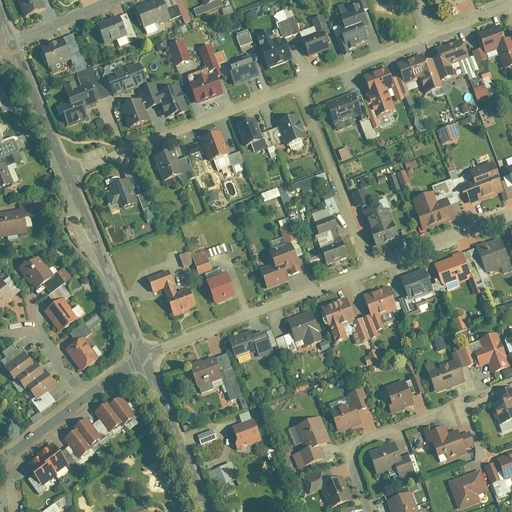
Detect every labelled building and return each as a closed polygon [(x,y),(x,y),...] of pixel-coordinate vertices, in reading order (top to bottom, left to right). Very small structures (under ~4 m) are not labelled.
[(18,0),(26,18),(46,9),(42,0),(18,0)] [(162,0),(153,0),(136,7),(146,31),(171,20),(162,0)] [(162,0),(171,20),(181,16),(174,0),(162,0)] [(182,0),(174,0),(181,16),(185,24),(192,21),(182,0)] [(194,9),(197,17),(223,6),(221,0),(216,0),(203,6),(194,9)] [(341,32),(347,48),(367,40),(363,28),(368,26),(363,13),(369,10),(365,0),(353,0),(356,6),(347,10),(348,13),(340,17),(345,30),(341,32)] [(251,22),(258,19),(254,10),(248,13),(251,22)] [(127,14),(119,18),(127,36),(130,44),(138,41),(127,14)] [(118,15),(97,24),(105,45),(127,36),(119,18),(118,15)] [(312,20),(317,33),(323,30),(328,28),(323,15),(312,20)] [(277,23),(283,39),(300,33),(294,17),(277,23)] [(485,48),(487,54),(497,50),(505,70),(511,67),(511,44),(510,38),(504,40),(499,26),(479,33),(485,48)] [(317,33),(302,38),(309,57),(330,49),(323,30),(317,33)] [(237,37),(241,47),(253,42),(249,32),(237,37)] [(256,37),(268,69),(291,60),(283,39),(274,42),(270,32),(256,37)] [(73,34),(62,39),(71,60),(77,73),(87,68),(73,34)] [(62,39),(41,48),(50,69),(71,60),(62,39)] [(439,58),(432,60),(441,82),(456,76),(452,65),(469,59),(462,39),(435,49),(439,58)] [(176,67),(191,61),(184,41),(168,47),(176,67)] [(210,45),(198,49),(207,73),(219,68),(214,54),(210,45)] [(477,63),(489,59),(487,54),(485,48),(474,52),(477,63)] [(214,54),(219,68),(227,66),(229,65),(223,50),(214,54)] [(402,75),(405,85),(420,80),(426,95),(443,88),(441,82),(432,60),(426,63),(422,54),(397,64),(402,75)] [(229,65),(227,66),(235,85),(259,76),(252,56),(229,65)] [(105,76),(107,83),(111,93),(113,98),(148,85),(140,63),(105,76)] [(370,94),(366,95),(368,100),(375,119),(396,111),(388,91),(395,88),(391,79),(387,68),(364,77),(370,94)] [(189,83),(197,105),(222,95),(214,74),(189,83)] [(402,75),(396,78),(403,96),(409,94),(405,85),(402,75)] [(396,78),(391,79),(395,88),(400,102),(405,101),(403,96),(396,78)] [(68,127),(88,119),(84,108),(97,104),(95,99),(91,89),(90,84),(78,88),(76,82),(64,87),(69,101),(60,104),(68,127)] [(91,89),(95,99),(111,93),(107,83),(91,89)] [(157,83),(138,90),(142,99),(146,111),(161,105),(165,104),(160,92),(157,83)] [(179,85),(160,92),(165,104),(161,105),(166,120),(189,111),(179,85)] [(485,85),(474,89),(478,101),(489,96),(485,85)] [(2,88),(0,88),(0,103),(2,108),(9,105),(2,88)] [(354,93),(326,104),(336,132),(355,125),(352,119),(362,115),(354,93)] [(146,111),(142,99),(121,107),(129,129),(150,121),(146,111)] [(375,119),(368,100),(363,102),(373,130),(378,128),(375,119)] [(491,109),(481,111),(484,127),(495,124),(491,109)] [(298,114),(276,124),(278,128),(283,142),(286,147),(308,138),(298,114)] [(426,117),(414,117),(414,128),(426,128),(426,117)] [(245,147),(263,140),(261,135),(254,118),(236,126),(245,147)] [(368,120),(359,123),(365,142),(374,139),(368,120)] [(437,131),(442,144),(463,137),(459,124),(437,131)] [(283,142),(278,128),(269,131),(275,145),(283,142)] [(267,148),(275,145),(269,131),(261,135),(263,140),(267,148)] [(209,163),(229,154),(220,132),(200,140),(209,163)] [(348,148),(339,152),(342,162),(352,158),(348,148)] [(178,177),(184,174),(179,160),(175,150),(153,158),(162,182),(178,177)] [(240,151),(229,156),(233,167),(245,162),(240,151)] [(189,157),(179,160),(184,174),(178,177),(183,182),(196,177),(189,157)] [(407,171),(418,168),(416,161),(405,164),(407,171)] [(0,164),(0,188),(14,183),(5,162),(0,164)] [(467,195),(471,204),(502,193),(504,193),(501,183),(493,162),(463,173),(464,177),(452,181),(457,195),(461,193),(462,197),(467,195)] [(405,171),(396,174),(401,186),(410,183),(405,171)] [(387,177),(393,193),(402,190),(401,186),(396,174),(387,177)] [(317,176),(291,184),(295,196),(321,187),(317,176)] [(119,210),(138,203),(129,179),(109,186),(112,193),(106,195),(111,207),(117,204),(119,210)] [(434,192),(437,203),(447,199),(450,206),(460,202),(457,195),(452,181),(451,179),(431,187),(434,192)] [(511,194),(507,181),(501,183),(504,193),(502,193),(505,201),(511,198),(511,194)] [(282,205),(289,203),(285,187),(279,189),(282,205)] [(263,202),(279,197),(277,189),(261,194),(263,202)] [(351,194),(356,207),(369,202),(364,189),(351,194)] [(422,232),(455,220),(450,206),(447,199),(437,203),(434,192),(411,200),(422,232)] [(145,193),(138,196),(143,211),(151,208),(145,193)] [(23,209),(24,217),(36,215),(34,201),(21,202),(23,209)] [(363,212),(376,248),(400,240),(389,209),(382,211),(380,206),(363,212)] [(0,213),(0,237),(26,234),(24,217),(23,209),(0,213)] [(314,223),(319,235),(338,228),(333,216),(314,223)] [(279,229),(286,246),(291,244),(298,241),(291,224),(279,229)] [(477,249),(487,274),(511,264),(500,237),(476,246),(477,249)] [(328,265),(348,258),(340,238),(320,245),(328,265)] [(258,270),(266,290),(289,281),(285,272),(290,270),(292,276),(302,272),(291,244),(286,246),(269,252),(274,264),(258,270)] [(487,274),(477,249),(464,254),(473,278),(479,294),(493,288),(487,274)] [(200,275),(212,270),(204,250),(191,255),(195,263),(200,275)] [(184,268),(195,263),(191,255),(190,251),(179,256),(184,268)] [(444,289),(473,278),(464,254),(463,253),(434,264),(440,278),(444,289)] [(21,271),(36,290),(44,284),(55,276),(40,257),(21,271)] [(410,303),(434,294),(431,286),(424,268),(400,277),(408,297),(410,303)] [(55,276),(44,284),(51,294),(62,285),(71,279),(64,269),(55,276)] [(163,290),(175,317),(197,308),(188,289),(177,293),(168,271),(147,279),(153,294),(163,290)] [(204,283),(214,305),(235,296),(226,274),(204,283)] [(2,283),(14,297),(21,292),(10,277),(2,283)] [(444,289),(440,278),(434,280),(436,284),(440,296),(446,294),(444,289)] [(0,307),(14,297),(2,283),(0,279),(0,307)] [(440,296),(436,284),(431,286),(434,294),(437,301),(442,299),(440,296)] [(69,294),(62,285),(51,294),(48,296),(55,305),(63,299),(69,294)] [(381,317),(398,311),(395,304),(388,286),(362,296),(370,315),(377,333),(385,329),(381,317)] [(410,303),(408,297),(399,300),(400,302),(403,309),(406,316),(414,313),(410,303)] [(346,298),(321,307),(335,343),(347,339),(342,326),(352,322),(355,321),(346,298)] [(79,320),(63,299),(55,305),(44,313),(60,334),(79,320)] [(403,309),(400,302),(395,304),(398,311),(403,309)] [(323,341),(311,311),(286,321),(291,334),(295,344),(303,340),(306,348),(323,341)] [(377,333),(370,315),(363,318),(371,340),(378,337),(377,333)] [(454,320),(459,332),(469,328),(465,316),(454,320)] [(363,318),(355,321),(352,322),(356,332),(353,334),(357,345),(371,340),(363,318)] [(71,335),(77,343),(82,339),(92,332),(86,324),(71,335)] [(236,361),(258,352),(253,338),(250,331),(227,340),(236,361)] [(274,353),(266,333),(253,338),(258,352),(261,359),(274,353)] [(295,344),(291,334),(276,340),(282,357),(298,351),(295,344)] [(483,350),(475,353),(481,368),(489,365),(493,375),(511,368),(498,334),(480,341),(483,350)] [(66,351),(82,373),(99,360),(82,339),(77,343),(66,351)] [(438,352),(447,349),(443,339),(434,343),(438,352)] [(322,352),(330,348),(327,341),(319,345),(322,352)] [(0,355),(0,362),(4,368),(21,355),(13,345),(0,355)] [(469,347),(461,351),(467,365),(468,367),(476,364),(469,347)] [(368,366),(380,362),(376,351),(368,353),(369,356),(365,358),(368,366)] [(456,360),(459,369),(467,365),(461,351),(453,354),(456,360)] [(16,380),(33,366),(23,353),(21,355),(4,368),(14,381),(16,380)] [(227,355),(215,360),(223,378),(232,401),(244,396),(227,355)] [(189,367),(197,388),(223,378),(215,360),(214,357),(189,367)] [(427,372),(436,394),(464,382),(459,369),(456,360),(427,372)] [(27,389),(44,376),(36,365),(33,366),(16,380),(24,391),(27,389)] [(47,393),(56,385),(47,373),(44,376),(27,389),(36,401),(47,393)] [(410,379),(411,381),(416,393),(417,396),(426,393),(419,375),(410,379)] [(385,387),(395,413),(415,405),(411,395),(406,383),(405,379),(385,387)] [(411,381),(406,383),(411,395),(416,393),(411,381)] [(353,404),(356,412),(371,407),(364,388),(349,394),(353,404)] [(511,388),(497,394),(501,403),(511,398),(511,388)] [(55,403),(47,393),(36,401),(32,404),(40,414),(55,403)] [(121,396),(108,406),(121,423),(124,426),(137,416),(121,396)] [(493,406),(500,425),(511,420),(511,398),(501,403),(493,406)] [(99,420),(109,433),(121,423),(108,406),(106,404),(94,413),(99,420)] [(329,413),(338,434),(361,424),(356,412),(353,404),(329,413)] [(242,424),(253,419),(250,411),(239,416),(242,424)] [(190,413),(184,423),(192,428),(199,418),(190,413)] [(320,448),(332,443),(321,417),(295,428),(304,451),(305,453),(320,448)] [(75,431),(88,448),(101,437),(92,426),(87,419),(74,430),(75,431)] [(240,451),(262,442),(253,419),(242,424),(231,428),(240,451)] [(99,420),(92,426),(101,437),(104,440),(111,435),(109,433),(99,420)] [(440,465),(468,454),(466,450),(461,435),(458,429),(448,433),(445,427),(436,431),(434,426),(423,431),(428,444),(432,443),(440,465)] [(201,447),(217,441),(212,430),(197,436),(201,447)] [(70,446),(79,458),(89,450),(88,448),(75,431),(65,439),(70,446)] [(461,435),(466,450),(475,447),(469,432),(461,435)] [(368,452),(377,474),(395,467),(403,465),(400,458),(394,443),(368,452)] [(40,457),(54,474),(67,464),(59,455),(51,444),(38,454),(40,457)] [(70,446),(65,450),(76,463),(81,459),(79,458),(70,446)] [(325,461),(320,448),(305,453),(304,451),(293,456),(299,471),(325,461)] [(65,450),(59,455),(67,464),(71,469),(77,465),(76,463),(65,450)] [(506,482),(511,479),(511,452),(497,458),(498,463),(506,482)] [(409,455),(400,458),(403,465),(395,467),(400,479),(416,473),(409,455)] [(43,488),(57,477),(54,474),(40,457),(27,467),(34,476),(43,488)] [(232,463),(208,472),(215,489),(238,480),(232,463)] [(493,486),(506,482),(498,463),(486,467),(493,486)] [(480,470),(449,482),(460,511),(480,503),(477,496),(489,492),(480,470)] [(320,486),(326,483),(322,474),(304,481),(309,495),(321,490),(320,486)] [(43,488),(34,476),(27,481),(38,495),(45,490),(43,488)] [(321,490),(329,509),(352,500),(343,476),(326,483),(320,486),(321,490)] [(385,495),(387,502),(410,493),(407,487),(385,495)] [(387,502),(391,511),(402,511),(416,507),(411,493),(410,493),(387,502)] [(43,511),(58,511),(61,510),(55,503),(43,511)]
